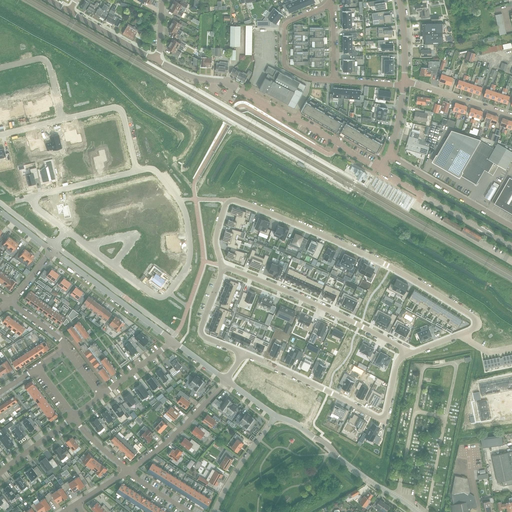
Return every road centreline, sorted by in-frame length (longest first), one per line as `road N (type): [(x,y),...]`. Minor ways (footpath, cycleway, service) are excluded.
road 1 (residential): [(220,265),(215,236),(226,200),(234,199),(398,270),(475,318),(477,326),(462,334)]
road 2 (residential): [(379,168),(228,84),(154,58)]
road 3 (residential): [(407,354),(396,363),(380,418),(242,353)]
road 4 (residential): [(137,169),(156,171),(187,213),(187,265),(156,297),(113,264)]
road 5 (residential): [(407,354),(220,265)]
road 6 (residential): [(66,231),(35,208),(35,197),(137,169)]
road 7 (residential): [(511,246),(379,168)]
road 8 (residential): [(170,340),(51,250)]
road 9 (residential): [(417,511),(299,426)]
road 10 (residential): [(511,226),(388,154)]
road 11 (residential): [(332,79),(284,66),(284,24),(328,4)]
road 12 (residential): [(226,380),(173,436),(125,470)]
road 13 (residential): [(137,169),(119,108),(62,118)]
